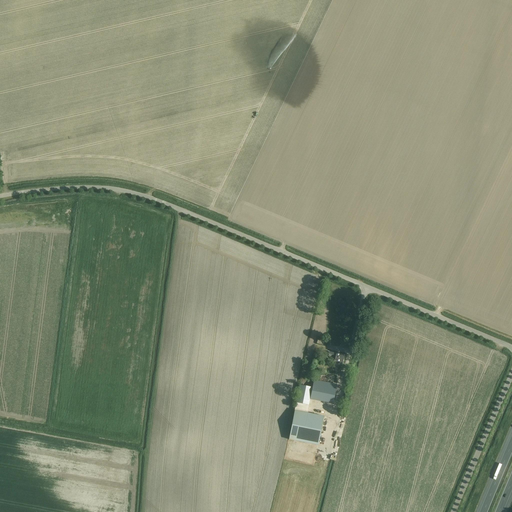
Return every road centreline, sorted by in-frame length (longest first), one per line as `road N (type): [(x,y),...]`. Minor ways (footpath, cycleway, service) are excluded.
road 1 (unclassified): [(511,347),(158,200),(95,188),(0,196)]
road 2 (unknown): [(370,288),(320,452)]
road 3 (unclassified): [(453,511),(511,373)]
